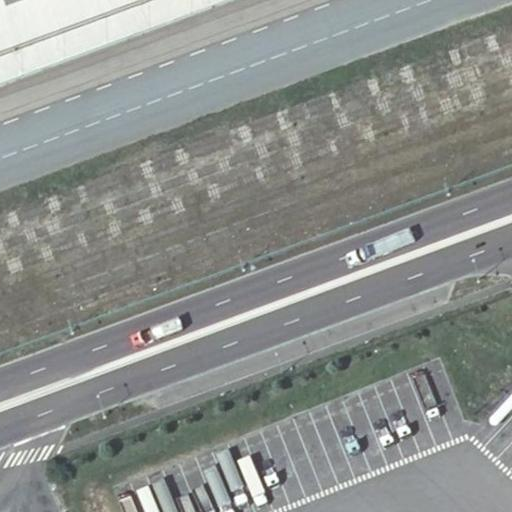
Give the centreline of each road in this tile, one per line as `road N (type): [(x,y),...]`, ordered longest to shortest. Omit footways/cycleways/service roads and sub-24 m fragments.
road 1 (secondary): [(0,431),(511,242)]
road 2 (secondary): [(511,194),(0,382)]
